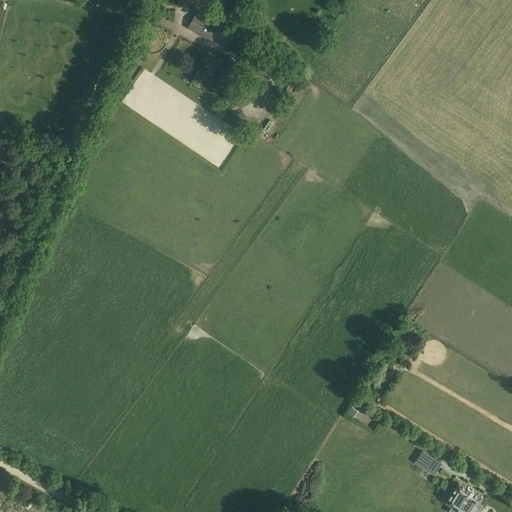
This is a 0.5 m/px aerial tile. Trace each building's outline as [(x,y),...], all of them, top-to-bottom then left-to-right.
[(197,13),(188,27),(209,40),(218,25),(197,13)] [(236,41),(230,52),(244,60),(250,49),(236,41)] [(239,67),(241,63),(235,59),(233,63),(228,61),(219,76),(233,84),(242,69),(239,67)] [(442,463),(423,450),(415,462),(434,475),(442,463)] [(461,511),(473,511),(483,497),(459,482),(446,502),(453,506),(451,510),(454,511),(458,511),(460,511),(461,511)]
